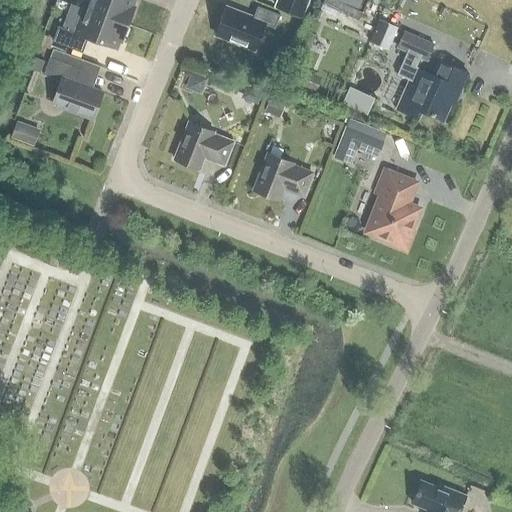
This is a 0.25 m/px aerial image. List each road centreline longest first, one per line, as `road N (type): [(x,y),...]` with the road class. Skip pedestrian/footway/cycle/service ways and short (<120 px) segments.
road 1 (residential): [(435,305),(121,184),(190,0)]
road 2 (unclassified): [(337,511),(435,305)]
road 3 (unclassified): [(435,305),(511,140)]
